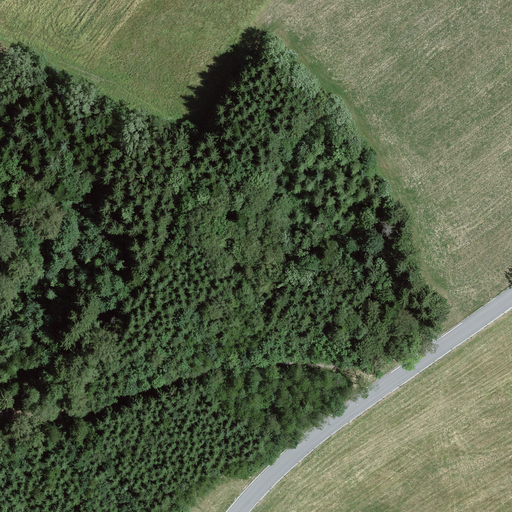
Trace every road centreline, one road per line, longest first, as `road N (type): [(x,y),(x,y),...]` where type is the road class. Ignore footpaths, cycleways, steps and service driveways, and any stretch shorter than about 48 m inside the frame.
road 1 (track): [(0,406),(147,271),(195,136),(0,50)]
road 2 (track): [(0,412),(68,413),(233,362),(355,362),(435,350)]
road 3 (tertiary): [(241,511),(342,416),(511,301)]
